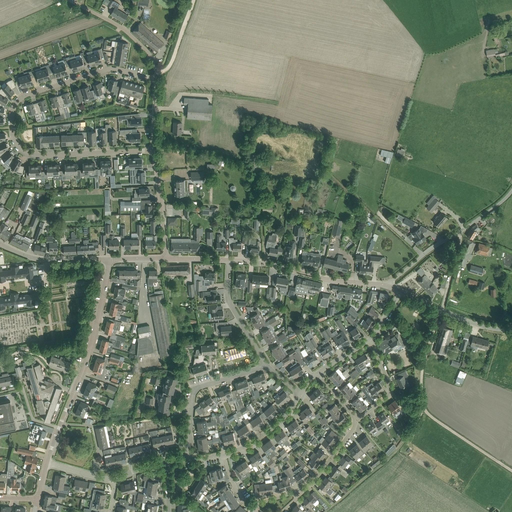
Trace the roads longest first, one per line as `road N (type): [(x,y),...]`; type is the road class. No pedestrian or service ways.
road 1 (residential): [(152,149),(32,156),(16,143),(11,120),(25,94),(107,70),(156,79)]
road 2 (track): [(463,229),(423,362),(425,413),(511,471)]
road 3 (residential): [(60,424),(92,338),(108,259)]
road 4 (residential): [(386,284),(228,259)]
road 5 (unclassified): [(511,189),(386,284)]
road 6 (residential): [(265,365),(197,387),(187,458)]
road 7 (track): [(425,413),(388,459),(327,511)]
